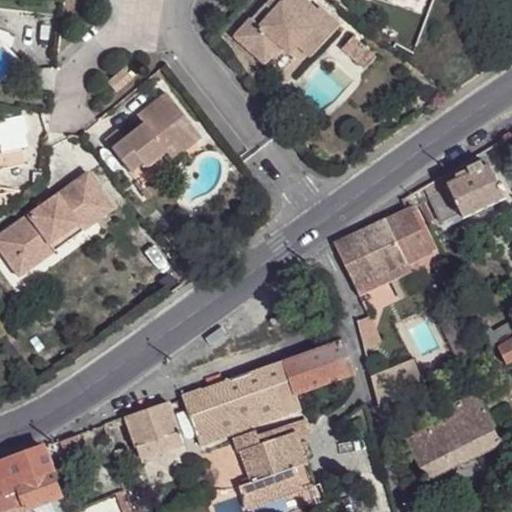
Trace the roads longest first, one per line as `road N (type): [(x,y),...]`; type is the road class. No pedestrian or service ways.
road 1 (tertiary): [(0,437),(50,415),(311,228)]
road 2 (residential): [(405,511),(352,339),(349,303),(311,228)]
road 3 (tertiary): [(323,220),(511,97)]
